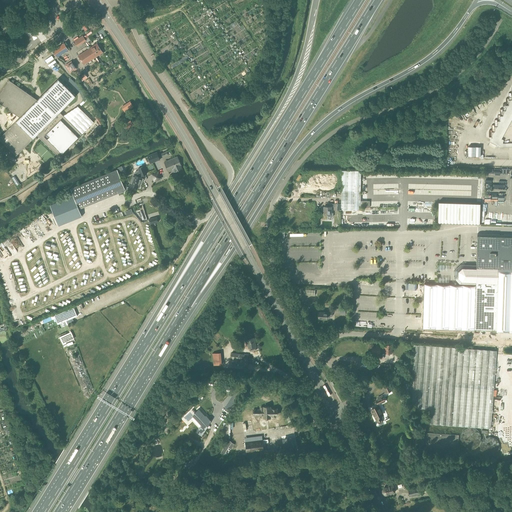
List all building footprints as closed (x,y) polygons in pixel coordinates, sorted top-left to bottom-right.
[(92,35),(88,38),(85,39),(88,43),(88,42),(90,45),(92,43),(91,40),(94,38),(92,35)] [(77,45),(85,40),(83,36),(74,41),(77,45)] [(57,57),(58,57),(68,50),(64,43),(52,51),(57,57)] [(97,44),(90,48),(78,56),(84,65),(103,53),(97,44)] [(71,61),(65,65),(70,73),(76,69),(71,61)] [(76,96),(59,79),(37,100),(9,80),(0,93),(0,103),(20,117),(0,137),(0,139),(16,156),(37,135),(59,157),(94,122),(78,106),(64,116),(60,112),(76,96)] [(511,94),(511,95),(511,100),(508,100),(509,105),(506,105),(506,111),(503,111),(503,116),(500,116),(500,121),(497,121),(497,127),(494,127),(494,132),(491,132),(492,137),(489,142),(500,147),(501,146),(504,140),(501,139),(511,118),(511,94)] [(127,112),(135,107),(132,103),(124,108),(127,112)] [(94,116),(100,125),(103,123),(97,114),(94,116)] [(148,156),(151,163),(160,160),(157,152),(148,156)] [(184,172),(181,167),(182,166),(177,156),(164,162),(169,172),(172,171),(173,173),(178,171),(179,174),(184,172)] [(133,189),(134,186),(137,188),(140,189),(144,179),(141,178),(142,178),(141,177),(141,176),(147,174),(144,166),(138,169),(139,170),(135,172),(129,185),(130,185),(130,186),(126,187),(127,191),(133,189)] [(82,216),(79,209),(125,190),(117,169),(71,188),(74,196),(50,205),(59,226),(82,216)] [(329,206),(324,206),(324,214),(328,214),(328,217),(333,217),(333,210),(341,210),(347,210),(360,210),(360,208),(361,208),(372,208),(372,201),(361,201),(361,171),(341,170),(341,204),(335,204),(329,204),(329,206)] [(438,202),(437,222),(439,222),(479,224),(480,204),(479,204),(438,202)] [(424,284),(423,329),(511,331),(511,234),(477,234),(476,266),(461,265),(455,269),(455,273),(455,279),(460,285),(424,284)] [(58,324),(77,316),(73,307),(54,316),(58,324)] [(319,311),(318,318),(319,318),(319,319),(322,319),(322,318),(327,318),(327,315),(332,316),(333,313),(328,312),(325,312),(325,309),(322,309),(322,311),(319,311)] [(63,344),(74,339),(71,332),(60,337),(63,344)] [(248,339),(247,339),(245,340),(246,344),(248,343),(249,347),(250,351),(256,349),(255,346),(255,342),(256,341),(255,337),(254,338),(253,338),(252,338),(251,335),(248,336),(248,339)] [(490,429),(495,350),(412,344),(408,402),(415,402),(414,409),(427,410),(426,424),(490,429)] [(372,347),(371,355),(376,355),(376,356),(380,356),(380,349),(385,349),(385,353),(391,354),(392,345),(385,345),(385,346),(376,345),(376,347),(372,347)] [(213,365),(222,364),(220,352),(212,353),(213,365)] [(231,353),(230,360),(230,362),(232,364),(246,367),(248,354),(245,354),(245,355),(231,353)] [(399,379),(400,379),(397,373),(394,375),(397,380),(397,381),(403,392),(406,390),(404,388),(405,387),(404,384),(402,385),(399,379)] [(392,390),(389,384),(383,387),(385,392),(385,393),(392,390)] [(377,400),(379,404),(382,402),(385,400),(383,396),(383,395),(378,397),(379,399),(377,400)] [(372,410),(377,421),(378,422),(379,423),(380,424),(381,424),(382,423),(383,421),(383,420),(382,419),(381,417),(383,416),(379,406),(372,410)] [(260,410),(253,410),(253,412),(253,413),(253,415),(261,415),(261,412),(264,412),(264,413),(272,413),(272,416),(276,416),(276,409),(269,409),(269,407),(263,407),(263,408),(260,408),(260,410)] [(202,423),(196,432),(201,435),(210,421),(207,417),(206,418),(198,410),(192,415),(199,422),(200,421),(202,423)] [(223,422),(223,438),(230,438),(230,429),(233,429),(233,423),(223,422)] [(476,447),(478,445),(480,442),(481,439),(481,436),(480,433),(477,431),(475,429),(472,428),(469,429),(466,430),(463,432),(462,435),(461,438),(462,441),(463,444),(466,447),(469,448),(472,448),(476,447)] [(308,450),(315,449),(316,448),(316,445),(314,445),(314,443),(320,442),(319,438),(313,438),(313,439),(302,440),(303,444),(309,443),(309,445),(307,445),(308,450)] [(495,456),(497,454),(499,451),(500,448),(500,445),(498,442),(496,440),(493,438),(490,438),(487,438),(484,439),(482,442),(481,445),(480,448),(481,451),(483,454),(485,456),(488,457),(492,457),(495,456)] [(247,453),(264,451),(262,440),(245,442),(247,453)] [(383,492),(383,493),(384,493),(384,494),(385,494),(385,495),(386,495),(388,493),(395,492),(394,487),(393,487),(393,485),(388,486),(388,488),(387,488),(386,488),(385,488),(384,489),(384,490),(383,490),(383,491),(383,492)] [(436,488),(436,489),(439,493),(444,490),(441,485),(436,488)] [(409,497),(421,494),(420,488),(408,490),(409,497)]
